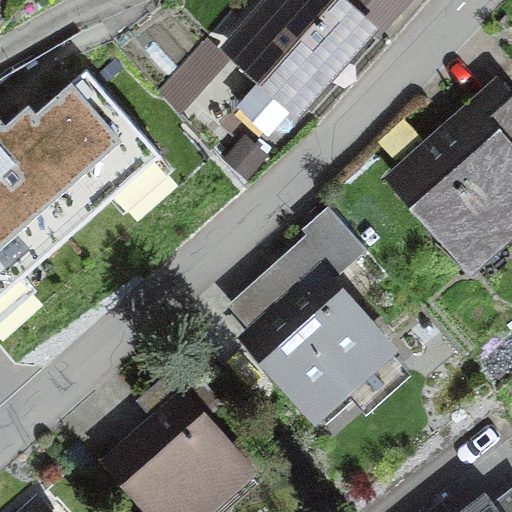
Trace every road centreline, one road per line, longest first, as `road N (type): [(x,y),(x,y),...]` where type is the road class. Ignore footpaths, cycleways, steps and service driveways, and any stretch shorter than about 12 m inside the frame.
road 1 (residential): [(0,453),(271,218),(481,0)]
road 2 (residential): [(0,55),(149,0)]
